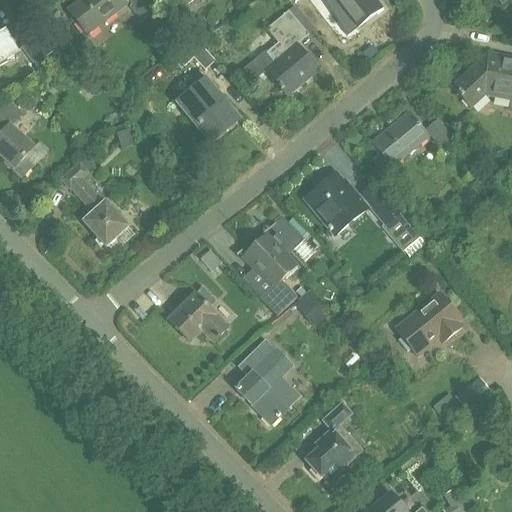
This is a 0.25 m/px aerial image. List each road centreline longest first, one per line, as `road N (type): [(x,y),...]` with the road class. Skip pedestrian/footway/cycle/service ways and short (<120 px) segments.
road 1 (residential): [(91,321),(429,43),(427,0)]
road 2 (unclassified): [(276,511),(91,321)]
road 3 (unclassified): [(91,321),(0,229)]
